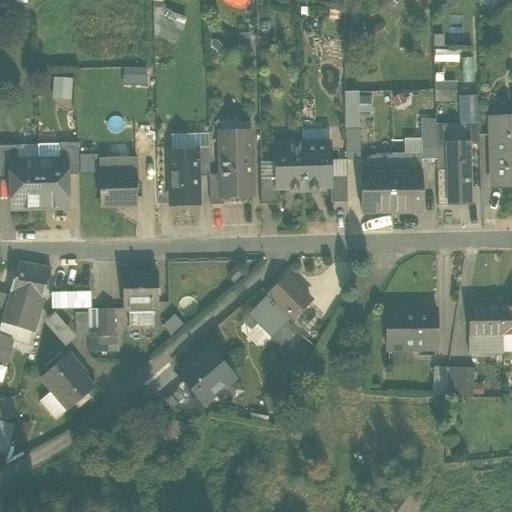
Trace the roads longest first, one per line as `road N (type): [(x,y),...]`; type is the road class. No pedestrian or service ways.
road 1 (residential): [(294,245),(69,440),(0,478)]
road 2 (residential): [(294,245),(0,253)]
road 3 (residential): [(390,244),(326,368),(319,411),(344,485),(337,511)]
road 4 (residential): [(511,241),(390,244)]
